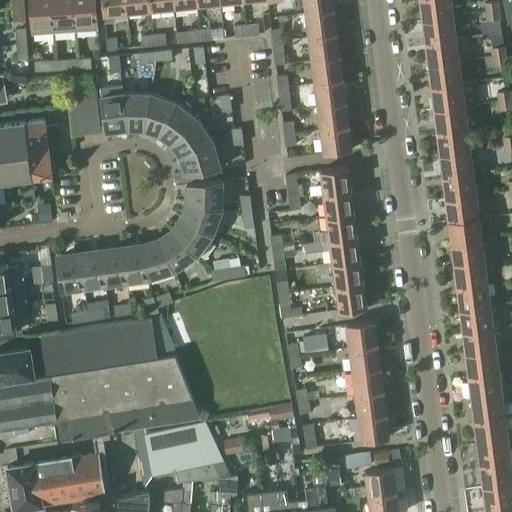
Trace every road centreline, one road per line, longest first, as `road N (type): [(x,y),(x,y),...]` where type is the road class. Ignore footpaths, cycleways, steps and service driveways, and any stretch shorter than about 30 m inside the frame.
road 1 (residential): [(444,511),(399,152)]
road 2 (residential): [(97,226),(86,152),(137,145),(156,150),(170,167),(167,208),(149,219)]
road 3 (residential): [(399,152),(376,0)]
road 4 (residential): [(260,168),(399,152)]
